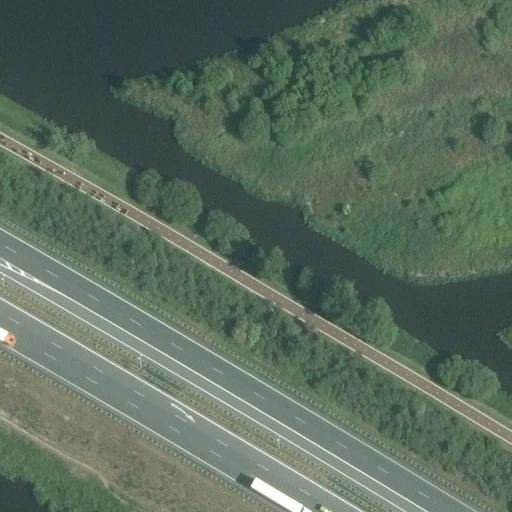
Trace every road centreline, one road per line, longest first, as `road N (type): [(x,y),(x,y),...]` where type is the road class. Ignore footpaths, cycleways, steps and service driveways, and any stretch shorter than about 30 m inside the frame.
road 1 (motorway): [(440,511),(0,254)]
road 2 (motorway): [(0,327),(318,511)]
